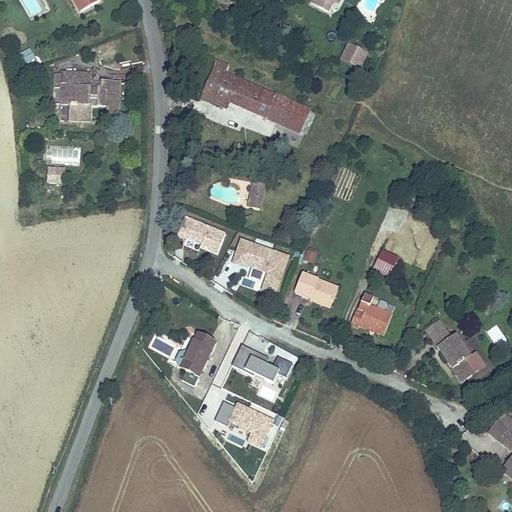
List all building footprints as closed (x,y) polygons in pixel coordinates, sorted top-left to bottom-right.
[(72,0),(73,0),(80,15),(98,7),(95,0),(72,0)] [(311,0),(310,2),(327,10),(332,0),(311,0)] [(347,44),(338,62),(359,72),(368,55),(347,44)] [(23,66),(35,60),(29,49),(18,54),(23,66)] [(197,96),(221,108),(225,101),(241,109),(305,141),(316,118),(212,66),(197,96)] [(50,91),(49,109),(63,110),(62,120),(74,120),(73,127),(87,128),(87,111),(85,109),(85,101),(94,101),(94,111),(101,112),(101,121),(112,121),(113,88),(85,87),(86,77),(59,77),(58,90),(50,91)] [(225,101),(221,108),(236,116),(241,109),(225,101)] [(64,186),(64,169),(46,168),(45,186),(64,186)] [(256,179),(244,178),(243,199),(255,200),(256,179)] [(218,254),(225,234),(182,219),(175,239),(218,254)] [(289,258),(239,240),(231,265),(264,276),(260,294),(275,299),(289,258)] [(391,248),(389,253),(400,257),(402,252),(391,248)] [(313,266),(316,254),(306,250),(302,263),(313,266)] [(378,261),(385,263),(389,253),(382,250),(378,261)] [(393,267),(400,254),(391,250),(385,263),(393,267)] [(329,303),(336,287),(301,273),(293,294),(310,300),(311,297),(329,303)] [(372,298),(363,294),(357,309),(355,309),(349,324),(359,328),(360,324),(386,333),(393,315),(369,304),(372,298)] [(329,303),(311,297),(310,300),(309,305),(326,311),(329,303)] [(445,333),(431,341),(451,371),(470,358),(456,337),(450,341),(445,333)] [(212,347),(187,336),(175,364),(200,375),(212,347)] [(271,360),(242,347),(232,367),(271,386),(277,378),(285,381),(292,364),(279,358),(272,370),(268,366),(271,360)] [(213,388),(198,417),(211,424),(226,394),(213,388)] [(274,422),(236,404),(227,425),(247,434),(244,442),(261,451),(274,422)]
